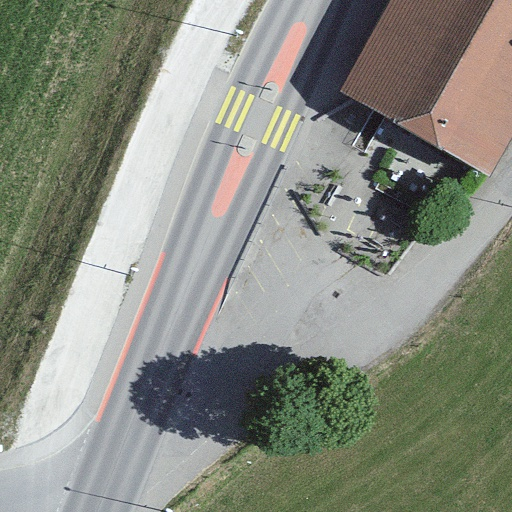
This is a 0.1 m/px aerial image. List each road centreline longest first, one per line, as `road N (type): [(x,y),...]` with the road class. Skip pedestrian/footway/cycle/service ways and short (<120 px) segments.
road 1 (residential): [(511,183),(415,302),(253,390),(155,384)]
road 2 (secondary): [(313,0),(257,119),(155,384)]
road 3 (secondary): [(155,384),(105,511)]
